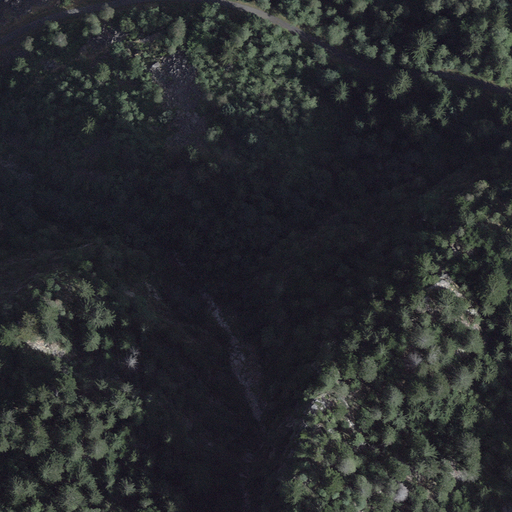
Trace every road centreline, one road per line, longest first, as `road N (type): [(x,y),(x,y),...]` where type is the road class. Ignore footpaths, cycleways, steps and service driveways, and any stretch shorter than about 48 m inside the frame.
road 1 (track): [(202,0),(244,4),(371,69),(511,91)]
road 2 (track): [(0,39),(102,2),(168,0)]
